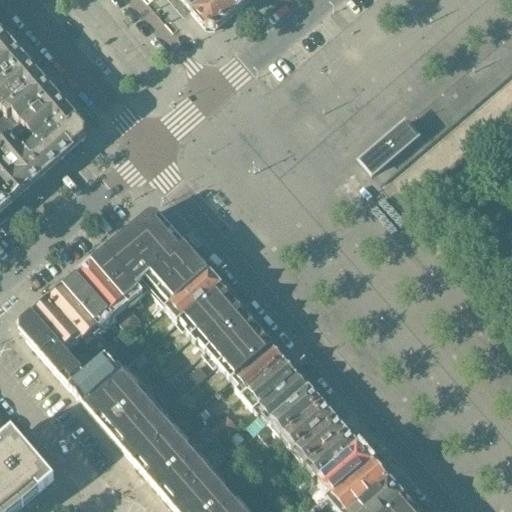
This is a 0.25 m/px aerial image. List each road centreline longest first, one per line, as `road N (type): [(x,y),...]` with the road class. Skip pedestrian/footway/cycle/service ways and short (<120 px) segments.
road 1 (residential): [(455,511),(148,153)]
road 2 (residential): [(148,153),(18,0)]
road 3 (residential): [(0,281),(148,153)]
road 4 (residential): [(104,504),(0,381)]
road 5 (residential): [(215,94),(324,0)]
road 6 (residential): [(215,94),(131,0)]
